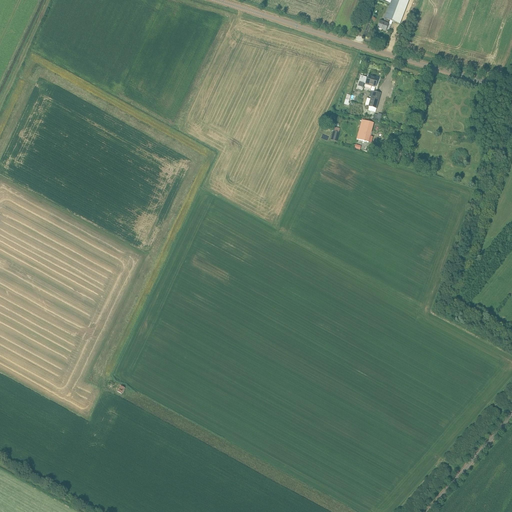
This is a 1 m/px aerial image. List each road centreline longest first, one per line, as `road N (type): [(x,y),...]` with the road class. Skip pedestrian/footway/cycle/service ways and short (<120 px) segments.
road 1 (tertiary): [(511,91),(216,0)]
road 2 (unclassified): [(427,511),(511,414)]
